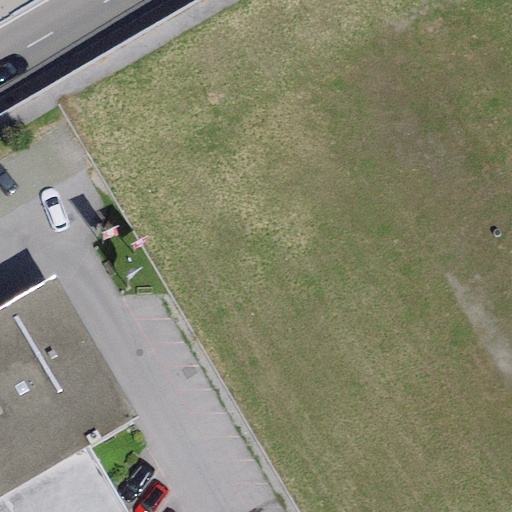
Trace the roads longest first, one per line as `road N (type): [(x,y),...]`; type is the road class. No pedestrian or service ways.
road 1 (unknown): [(0,249),(48,230),(73,240),(234,511)]
road 2 (primary): [(0,61),(104,0)]
